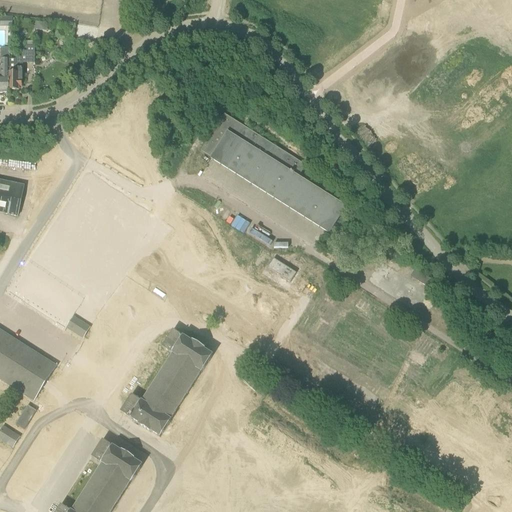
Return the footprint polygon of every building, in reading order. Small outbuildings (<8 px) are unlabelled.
[(77,39),(98,40),(98,28),(77,27),(77,39)] [(35,63),(35,61),(35,47),(27,47),(27,63),(35,63)] [(0,93),(9,94),(9,74),(9,60),(10,60),(11,49),(2,49),(1,60),(0,60),(1,68),(0,67),(0,93)] [(9,74),(9,94),(16,94),(16,91),(18,91),(18,89),(22,89),(22,58),(16,58),(16,60),(10,60),(9,60),(9,74)] [(224,115),(220,122),(201,151),(212,158),(211,159),(329,234),(346,208),(299,178),(306,166),(224,115)] [(24,187),(0,181),(0,213),(18,217),(24,187)] [(226,220),(232,211),(224,206),(219,216),(226,220)] [(291,282),(296,273),(275,260),(270,268),(291,282)] [(433,282),(415,270),(411,277),(428,288),(433,282)] [(312,336),(326,342),(340,310),(326,304),(312,336)] [(73,319),(68,328),(84,338),(89,329),(73,319)] [(57,367),(0,330),(0,380),(34,402),(57,367)] [(143,403),(133,397),(132,396),(121,413),(140,425),(139,426),(151,433),(152,433),(160,438),(171,421),(170,421),(201,373),(202,373),(213,357),(204,351),(204,350),(193,343),(192,343),(173,331),(163,348),(173,355),(143,403)] [(36,412),(28,407),(16,425),(24,430),(36,412)] [(19,439),(3,429),(0,433),(0,438),(13,447),(19,439)] [(250,453),(245,459),(248,462),(241,471),(251,481),(259,472),(263,475),(268,469),(264,466),(279,449),(268,440),(254,457),(250,453)] [(122,453),(104,442),(103,441),(92,458),(103,465),(72,511),(70,511),(61,506),(57,511),(111,511),(131,483),(142,466),(133,461),(134,460),(122,453)]
